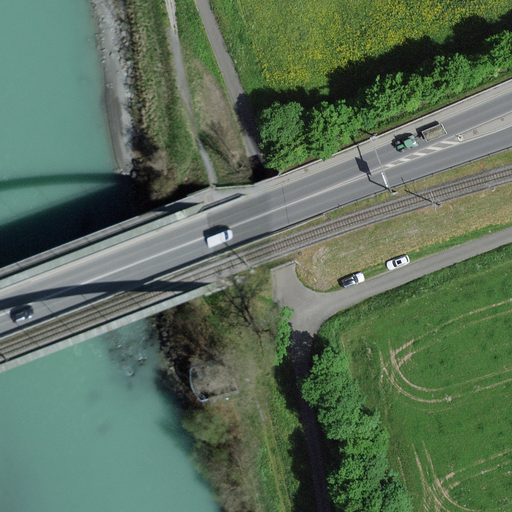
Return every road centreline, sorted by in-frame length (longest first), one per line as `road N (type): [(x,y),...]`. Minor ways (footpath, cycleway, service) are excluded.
road 1 (secondary): [(323,190),(0,315)]
road 2 (unclassified): [(511,234),(337,302),(313,317),(301,342)]
road 3 (secondary): [(511,101),(323,190)]
road 4 (secondary): [(323,190),(511,132)]
